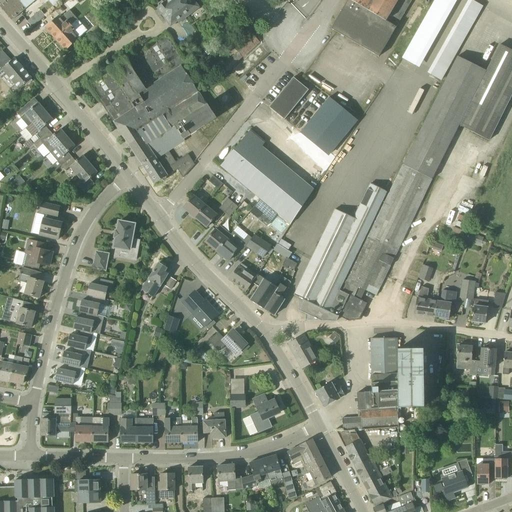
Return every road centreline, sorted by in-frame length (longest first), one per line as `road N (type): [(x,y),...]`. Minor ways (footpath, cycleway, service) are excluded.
road 1 (residential): [(158,217),(330,0)]
road 2 (residential): [(33,403),(82,229),(128,178)]
road 3 (unclassified): [(128,178),(0,22)]
road 4 (residential): [(124,460),(249,454),(318,426)]
road 5 (residential): [(511,339),(406,324),(354,328)]
road 6 (unclassified): [(265,332),(158,217)]
